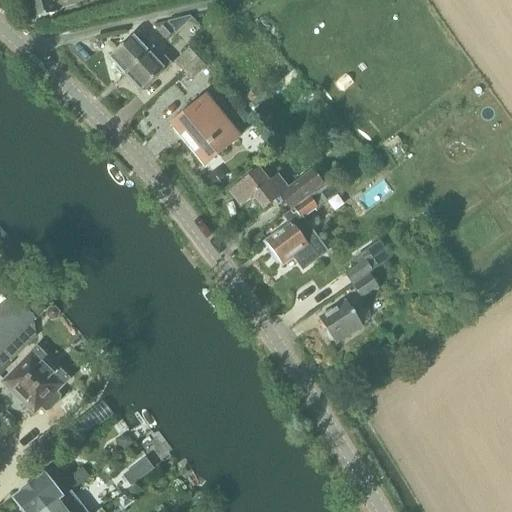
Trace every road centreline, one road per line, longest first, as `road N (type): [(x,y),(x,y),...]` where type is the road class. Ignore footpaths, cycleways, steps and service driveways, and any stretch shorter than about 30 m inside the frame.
road 1 (tertiary): [(384,511),(229,266),(151,168),(0,25)]
road 2 (unknown): [(14,38),(231,0)]
